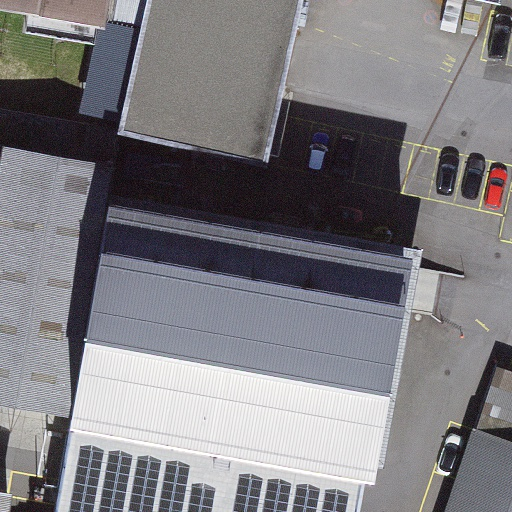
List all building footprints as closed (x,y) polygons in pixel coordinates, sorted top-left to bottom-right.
[(0,0),(0,9),(37,17),(33,40),(102,53),(106,33),(140,40),(148,0),(0,0)] [(265,182),(305,0),(148,0),(140,40),(116,150),(265,182)] [(380,0),(497,26),(502,0),(380,0)] [(107,290),(131,161),(20,143),(0,259),(0,407),(86,422),(87,413),(98,350),(107,290)] [(458,238),(142,190),(107,418),(423,466),(458,238)] [(511,511),(511,372),(507,370),(459,511),(511,511)] [(0,492),(0,511),(25,511),(29,498),(0,492)]
